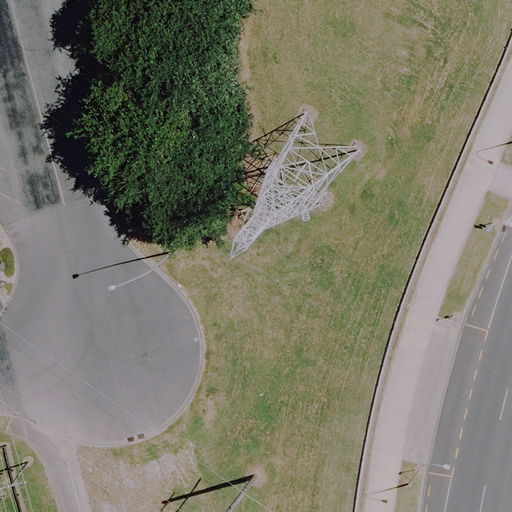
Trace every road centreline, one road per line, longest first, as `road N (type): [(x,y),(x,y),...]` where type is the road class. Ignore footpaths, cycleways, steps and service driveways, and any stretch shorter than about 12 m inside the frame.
road 1 (unclassified): [(7,0),(92,339)]
road 2 (tertiary): [(480,511),(511,370)]
